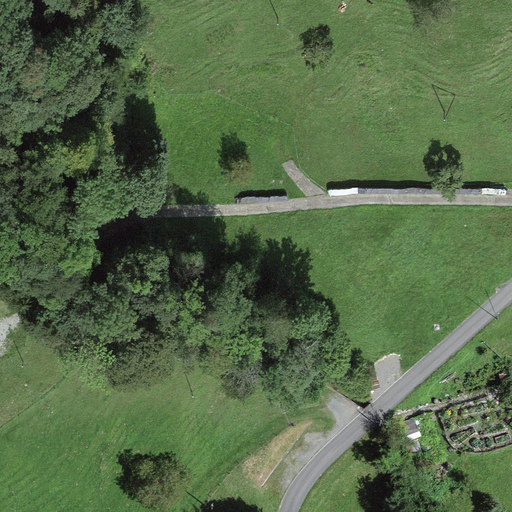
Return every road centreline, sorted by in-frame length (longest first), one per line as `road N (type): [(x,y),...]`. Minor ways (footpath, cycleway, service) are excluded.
road 1 (track): [(13,326),(82,225),(102,214),(511,199)]
road 2 (unclassified): [(288,511),(336,445),(511,287)]
